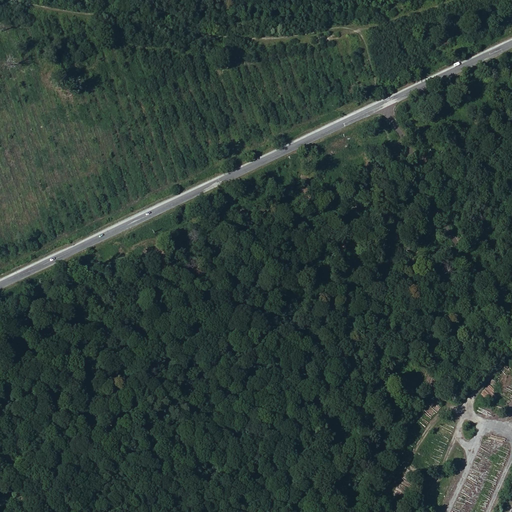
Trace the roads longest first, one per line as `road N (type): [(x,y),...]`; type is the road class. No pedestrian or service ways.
road 1 (tertiary): [(511,42),(0,281)]
road 2 (track): [(511,294),(453,251),(382,102)]
road 3 (track): [(374,511),(442,410),(511,351)]
